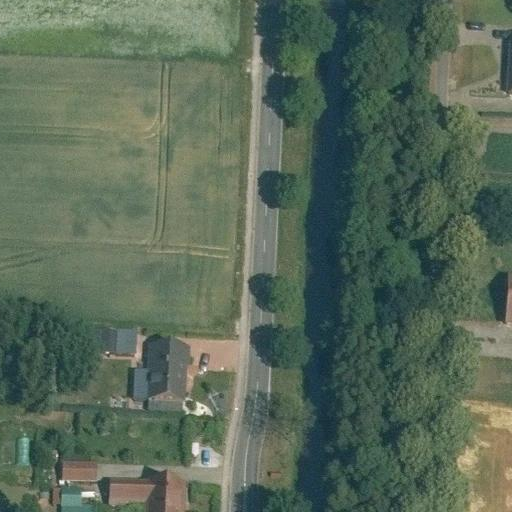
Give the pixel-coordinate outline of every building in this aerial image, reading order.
[(511,47),(506,47),(503,98),(511,98),(511,47)] [(511,285),(505,285),(502,333),(511,333),(511,285)] [(128,334),(112,333),(111,357),(127,357),(128,334)] [(188,350),(151,349),(149,405),(187,406),(188,350)] [(108,466),(75,465),(74,485),(108,486),(108,466)] [(189,511),(190,486),(119,484),(118,506),(155,507),(154,511),(189,511)] [(96,511),(97,509),(84,509),(84,491),(64,491),(63,511),(96,511)]
